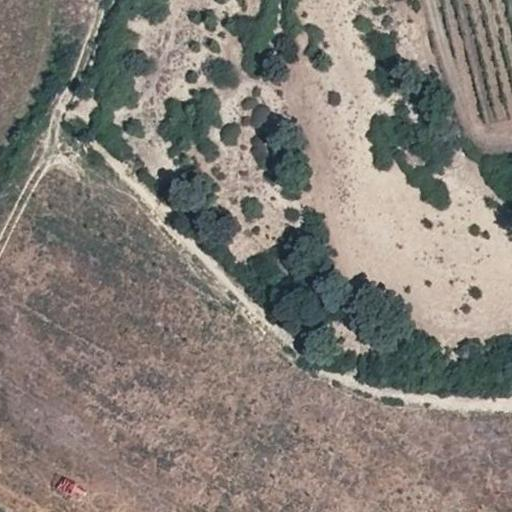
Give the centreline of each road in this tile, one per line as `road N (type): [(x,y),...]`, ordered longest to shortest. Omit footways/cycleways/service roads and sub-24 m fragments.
road 1 (track): [(71,89),(71,112),(175,234),(317,369),(364,391),(511,404)]
road 2 (track): [(0,227),(71,89),(105,0)]
road 3 (track): [(430,0),(463,120),(496,152),(511,151)]
